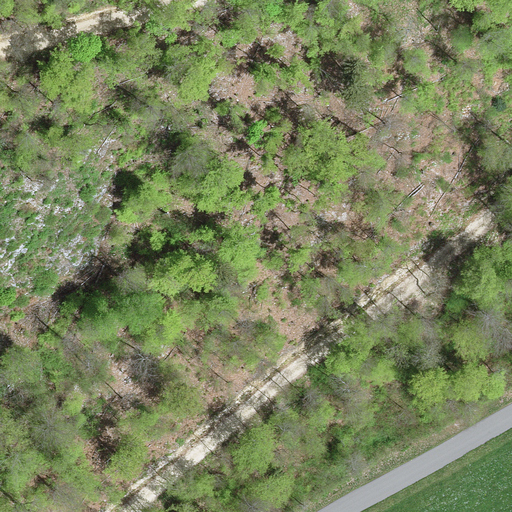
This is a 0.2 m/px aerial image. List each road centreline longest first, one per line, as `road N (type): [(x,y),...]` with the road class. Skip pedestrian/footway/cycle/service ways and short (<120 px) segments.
road 1 (track): [(511,195),(138,511)]
road 2 (track): [(0,48),(191,0)]
road 3 (tertiary): [(511,419),(344,511)]
